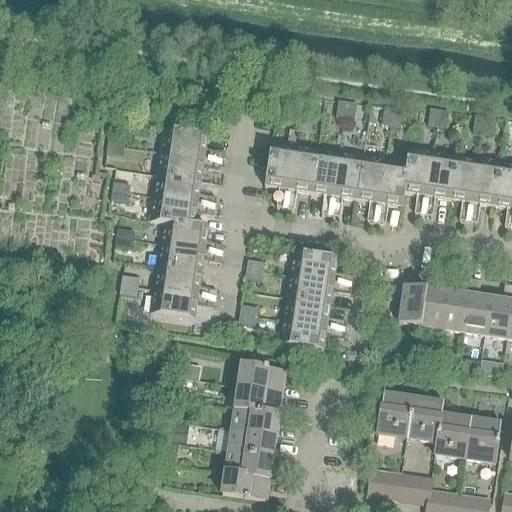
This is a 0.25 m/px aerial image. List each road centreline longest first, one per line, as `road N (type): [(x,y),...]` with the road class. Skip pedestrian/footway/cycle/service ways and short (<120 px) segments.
road 1 (residential): [(304,499),(321,402),(348,368),(370,246)]
road 2 (residential): [(370,246),(414,238),(511,251)]
road 3 (residential): [(239,225),(370,246)]
